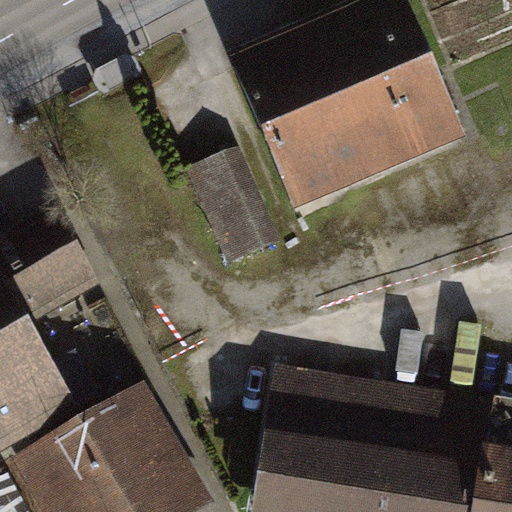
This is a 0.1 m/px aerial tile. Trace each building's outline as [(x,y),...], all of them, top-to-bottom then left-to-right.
[(402,0),(399,0),(240,67),(298,205),(461,137),(402,0)] [(231,156),(197,170),(236,263),(270,248),(231,156)] [(51,224),(0,252),(0,439),(65,402),(20,323),(48,307),(41,296),(79,274),(51,224)] [(477,511),(495,413),(286,378),(264,511),(265,511),(477,511)] [(180,511),(122,411),(47,454),(79,511),(180,511)] [(511,511),(511,416),(495,413),(477,511),(511,511)] [(0,476),(0,511),(39,511),(24,468),(0,476)]
